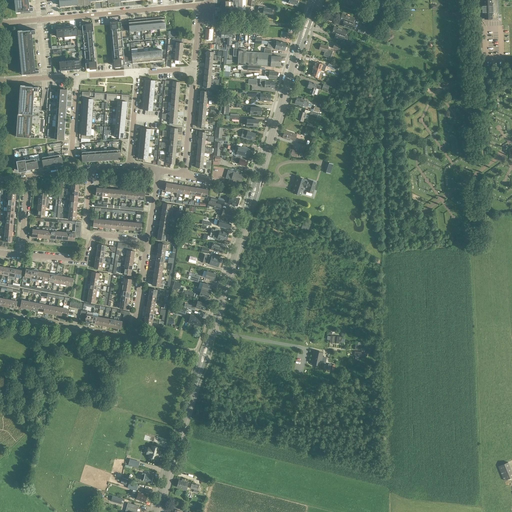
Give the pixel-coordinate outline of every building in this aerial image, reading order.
[(30,11),(33,10),(33,6),(28,7),(26,0),(13,0),(15,9),(17,8),(17,12),(24,11),(24,12),(30,12),(30,11)] [(271,16),(272,9),(264,8),(263,12),(258,11),(257,13),(271,16)] [(354,18),(342,14),(339,21),(343,23),(342,26),(353,30),(356,24),(352,22),(354,18)] [(112,30),(112,31),(112,32),(122,31),(125,31),(124,24),(121,24),(121,21),(111,22),(112,28),(111,28),(112,28),(112,30)] [(92,32),(93,32),(92,32),(92,30),(92,24),(82,25),(82,28),(79,28),(80,35),(83,35),(83,34),(92,33),(92,32)] [(346,31),(334,26),(331,34),(335,35),(334,38),(346,43),(348,36),(345,35),(346,31)] [(206,29),(205,39),(212,40),(211,42),(214,42),(215,37),(212,37),(213,30),(206,29)] [(19,35),(17,35),(19,51),(21,51),(21,53),(19,53),(20,59),(22,59),(22,61),(20,61),(21,71),(23,71),(23,74),(39,73),(39,69),(34,70),(30,34),(36,34),(35,30),(19,31),(19,35)] [(113,39),(113,40),(122,39),(122,31),(112,32),(112,33),(113,39),(112,39),(113,39)] [(83,35),(84,43),(93,42),(93,41),(92,35),(93,35),(92,35),(92,33),(83,34),(83,35)] [(114,47),(114,48),(123,47),(122,39),(113,40),(113,41),(114,47),(113,47),(114,47)] [(94,49),(93,43),(94,43),(93,43),(93,42),(84,43),(84,51),(94,50),(94,49)] [(333,51),(327,49),(328,47),(320,44),(319,50),(324,52),(323,56),(326,57),(326,59),(330,60),(333,51)] [(114,55),(114,56),(124,56),(124,55),(123,47),(114,48),(114,49),(113,49),(114,49),(114,55)] [(238,48),(238,57),(237,64),(274,67),(274,66),(280,66),(281,57),(271,56),(272,53),(271,53),(264,53),(246,52),(246,49),(238,48)] [(84,51),(85,59),(95,58),(95,57),(94,51),(94,50),(84,51)] [(115,58),(114,58),(115,58),(115,60),(114,60),(115,60),(115,66),(125,65),(125,62),(128,62),(127,55),(124,55),(124,56),(114,56),(115,58)] [(86,66),(86,68),(96,68),(95,62),(95,59),(95,58),(85,59),(82,59),(83,66),(86,66)] [(314,65),(313,69),(320,71),(322,67),(323,68),(325,64),(322,63),(321,64),(316,63),(315,66),(314,65)] [(313,73),(312,76),(317,77),(317,78),(320,79),(321,76),(319,75),(320,71),(313,69),(312,72),(313,73)] [(265,71),(264,76),(268,76),(268,78),(276,79),(277,72),(269,71),(265,71)] [(151,80),(151,79),(146,78),(145,86),(155,87),(155,80),(151,80)] [(261,80),(261,84),(261,87),(274,88),(274,81),(265,81),(265,80),(261,80)] [(317,85),(317,84),(309,82),(307,88),(311,89),(309,94),(313,95),(316,88),(320,90),(321,86),(317,85)] [(34,91),(37,91),(38,87),(21,86),(21,90),(19,90),(16,137),(34,138),(35,134),(31,134),(32,124),(34,91)] [(84,99),(93,99),(104,100),(104,93),(95,93),(94,98),(90,97),(90,92),(82,92),(82,99),(84,99)] [(256,92),(256,93),(256,96),(257,96),(256,100),(270,101),(270,94),(261,94),(261,93),(256,92)] [(127,102),(129,102),(129,95),(121,95),(121,99),(116,99),(117,94),(107,94),(106,100),(117,101),(127,102)] [(296,98),(295,104),(307,107),(308,102),(304,101),(304,100),(296,98)] [(303,122),(304,118),(308,119),(309,115),(306,114),(307,113),(300,111),(297,120),(303,122)] [(216,127),(215,140),(225,141),(226,136),(222,136),(223,128),(216,127)] [(91,129),(82,129),(81,138),(90,139),(91,129)] [(247,132),(243,131),(241,137),(248,140),(249,138),(253,140),(255,134),(247,132)] [(283,137),(283,138),(290,140),(290,139),(295,140),(297,135),(285,131),(283,137)] [(236,145),(234,144),(232,149),(235,150),(249,154),(250,149),(247,148),(247,147),(243,146),(242,147),(236,145)] [(249,154),(235,150),(233,155),(236,156),(236,154),(248,158),(249,154)] [(28,155),(24,156),(24,159),(32,157),(31,156),(35,155),(34,151),(27,152),(28,155)] [(148,153),(139,152),(138,160),(143,160),(143,159),(148,159),(148,153)] [(237,163),(237,162),(239,163),(238,164),(245,166),(247,161),(238,158),(237,159),(235,158),(234,162),(237,163)] [(330,174),(333,164),(326,162),(323,172),(330,174)] [(233,172),(228,170),(226,178),(229,179),(228,182),(235,184),(236,181),(241,182),(243,174),(239,173),(239,172),(237,171),(236,173),(233,172)] [(296,182),(295,185),(294,186),(295,186),(293,193),(293,192),(292,193),(301,195),(303,187),(307,188),(306,191),(313,193),(316,183),(309,181),(309,182),(305,181),(306,180),(297,177),(296,182)] [(79,190),(79,184),(76,183),(76,180),(69,179),(69,185),(71,186),(71,189),(79,190)] [(237,206),(239,199),(230,196),(228,203),(237,206)] [(224,209),(221,216),(232,219),(235,212),(224,209)] [(228,223),(229,222),(229,221),(217,219),(218,220),(216,225),(218,226),(229,229),(231,224),(228,223)] [(228,233),(220,230),(220,229),(216,228),(214,233),(216,234),(227,237),(228,233)] [(222,253),(224,247),(220,246),(220,245),(217,244),(214,243),(212,250),(215,251),(222,253)] [(201,262),(204,263),(206,255),(203,254),(201,259),(198,258),(196,262),(192,260),(191,263),(196,265),(196,264),(200,265),(201,262)] [(218,267),(220,259),(212,256),(212,257),(209,256),(207,263),(209,264),(218,267)] [(5,275),(8,276),(10,268),(4,267),(2,275),(2,278),(4,278),(5,275)] [(16,269),(10,268),(8,276),(8,279),(10,279),(10,276),(14,277),(16,269)] [(30,278),(31,278),(32,270),(26,269),(24,277),(23,277),(22,280),(26,281),(27,277),(30,278)] [(31,278),(30,278),(30,281),(32,281),(33,278),(36,279),(37,279),(38,271),(38,270),(35,269),(34,271),(32,270),(31,278)] [(38,271),(37,279),(36,279),(36,282),(38,282),(39,280),(42,280),(44,272),(38,271)] [(216,274),(207,271),(205,277),(214,280),(214,279),(215,278),(215,276),(216,274)] [(44,272),(42,280),(42,283),(44,284),(45,281),(48,281),(50,274),(44,272)] [(161,280),(153,279),(152,285),(160,286),(160,288),(163,288),(164,284),(160,284),(161,280)] [(203,283),(201,289),(210,292),(211,290),(212,288),(212,287),(212,286),(203,283)] [(209,294),(210,292),(201,289),(200,292),(198,291),(197,295),(208,298),(208,297),(209,296),(209,294)] [(15,301),(11,300),(10,308),(16,309),(17,302),(18,302),(19,299),(15,298),(15,301)] [(206,306),(206,305),(206,304),(197,301),(195,307),(204,310),(205,308),(206,306)] [(176,316),(183,319),(186,309),(179,307),(176,316)] [(85,322),(91,324),(93,316),(93,313),(87,312),(86,315),(86,318),(85,321),(85,322)] [(188,323),(199,327),(202,319),(195,317),(195,316),(190,314),(188,323)] [(323,370),(325,363),(320,362),(322,353),(314,351),(312,363),(316,364),(315,368),(323,370)] [(151,448),(148,447),(146,453),(149,454),(149,457),(156,459),(159,447),(152,445),(151,448)] [(140,462),(130,459),(128,465),(138,467),(140,462)] [(511,477),(511,471),(508,462),(498,466),(504,481),(511,477)] [(145,474),(143,481),(151,483),(152,477),(148,476),(148,475),(145,474)] [(195,485),(206,488),(209,481),(198,477),(195,485)] [(188,483),(179,480),(177,487),(186,490),(188,483)] [(138,484),(129,482),(127,488),(136,491),(138,484)] [(147,495),(139,492),(136,492),(134,495),(137,496),(136,500),(140,501),(140,500),(145,501),(147,495)] [(128,503),(126,507),(127,507),(125,511),(127,511),(133,511),(132,510),(134,504),(128,503)]
